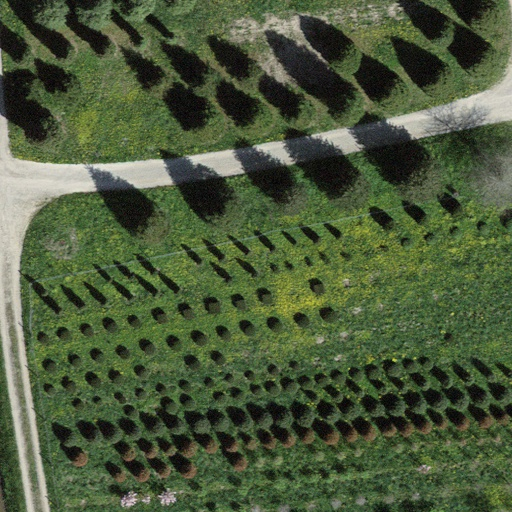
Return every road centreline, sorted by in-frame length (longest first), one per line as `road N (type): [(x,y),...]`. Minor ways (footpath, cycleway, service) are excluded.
road 1 (track): [(0,168),(77,179),(187,167),(511,106)]
road 2 (track): [(41,511),(0,270)]
